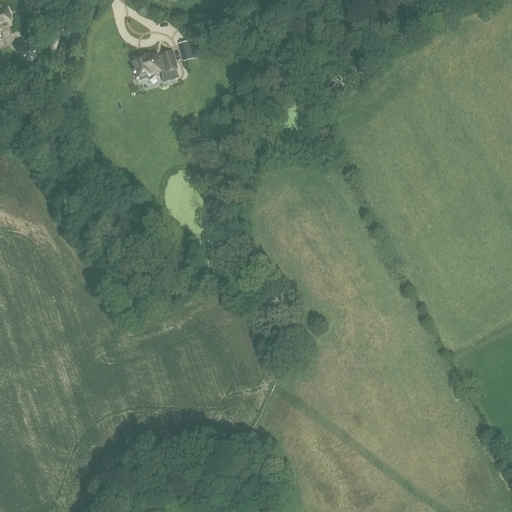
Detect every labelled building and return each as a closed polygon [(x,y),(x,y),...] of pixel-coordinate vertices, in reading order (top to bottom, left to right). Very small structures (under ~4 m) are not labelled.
[(0,39),(2,38),(0,32),(0,28),(10,26),(9,22),(12,21),(8,9),(5,10),(4,7),(0,7),(0,39)] [(8,46),(0,49),(0,54),(1,57),(11,52),(8,46)] [(27,68),(36,61),(28,51),(19,58),(27,68)] [(181,55),(184,62),(197,59),(195,52),(181,55)] [(145,56),(131,60),(135,73),(134,73),(134,75),(136,75),(137,79),(140,78),(140,80),(148,78),(147,76),(150,75),(150,74),(166,70),(167,73),(176,70),(172,53),(162,56),(163,57),(158,59),(156,54),(145,57),(145,56)]
